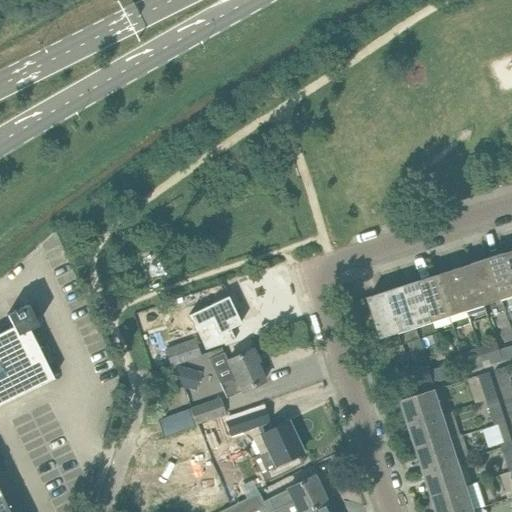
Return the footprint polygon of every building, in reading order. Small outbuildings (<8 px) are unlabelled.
[(511,296),(511,270),(506,252),(488,258),(502,300),(511,296)] [(502,300),(488,258),(471,263),(485,305),(502,300)] [(485,305),(471,263),(454,269),(468,311),(485,305)] [(454,269),(437,274),(455,332),(473,326),(468,311),(454,269)] [(455,332),(437,274),(420,280),(438,337),(455,332)] [(422,342),(438,337),(420,280),(403,285),(417,327),(422,342)] [(417,327),(403,285),(385,291),(399,333),(417,327)] [(385,291),(368,297),(382,339),(399,333),(385,291)] [(227,296),(203,308),(210,322),(196,329),(201,341),(216,334),(216,335),(222,332),(240,323),(234,310),(239,308),(234,296),(228,299),(227,296)] [(19,307),(13,310),(14,311),(6,314),(12,326),(0,332),(0,511),(8,511),(0,495),(0,404),(53,378),(28,329),(37,325),(27,304),(20,308),(19,307)] [(158,306),(135,313),(140,332),(163,325),(158,306)] [(193,340),(184,343),(166,349),(171,365),(199,355),(193,340)] [(500,349),(500,348),(498,341),(480,347),(487,366),(504,360),(500,349)] [(511,344),(500,348),(500,349),(504,360),(511,357),(511,344)] [(468,372),(487,366),(480,347),(462,353),(468,372)] [(219,383),(226,397),(241,390),(241,391),(264,380),(256,363),(258,361),(252,348),(227,360),(234,376),(219,383)] [(462,353),(452,356),(454,362),(447,364),(451,377),(468,372),(462,353)] [(447,364),(430,369),(435,382),(451,377),(447,364)] [(429,366),(411,372),(416,388),(435,382),(430,369),(429,366)] [(501,394),(511,390),(511,389),(505,367),(494,370),(501,394)] [(181,369),(178,385),(194,388),(196,372),(181,369)] [(484,399),(496,396),(488,372),(477,376),(484,399)] [(441,414),(433,389),(401,400),(409,424),(441,414)] [(509,418),(511,417),(511,390),(501,394),(509,418)] [(492,424),(503,420),(496,396),(484,399),(492,424)] [(219,398),(208,402),(189,408),(195,424),(214,418),(224,413),(219,398)] [(230,435),(266,423),(260,406),(225,418),(230,435)] [(189,409),(159,416),(164,433),(193,425),(189,409)] [(449,438),(441,414),(409,424),(417,448),(449,438)] [(500,448),(511,444),(503,420),(492,424),(500,448)] [(207,458),(229,451),(219,422),(197,429),(207,458)] [(258,435),(266,451),(252,458),(259,472),(302,452),(287,422),(258,435)] [(457,462),(449,438),(417,448),(425,472),(457,462)] [(508,472),(511,470),(511,446),(511,444),(500,448),(508,472)] [(201,469),(183,462),(171,493),(189,500),(196,503),(203,485),(218,490),(223,477),(205,470),(201,469)] [(465,486),(457,462),(425,472),(433,496),(465,486)] [(266,499),(272,511),(276,510),(276,511),(303,511),(325,501),(313,476),(287,488),(287,489),(266,499)] [(466,511),(472,510),(465,486),(433,496),(437,511),(466,511)] [(330,511),(325,501),(303,511),(330,511)]
